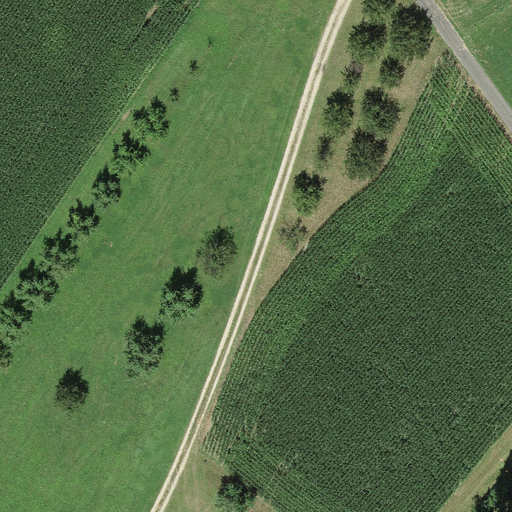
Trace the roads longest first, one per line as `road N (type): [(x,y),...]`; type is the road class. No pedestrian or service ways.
road 1 (track): [(342,0),(214,369),(154,511)]
road 2 (unclassified): [(418,0),(511,129)]
